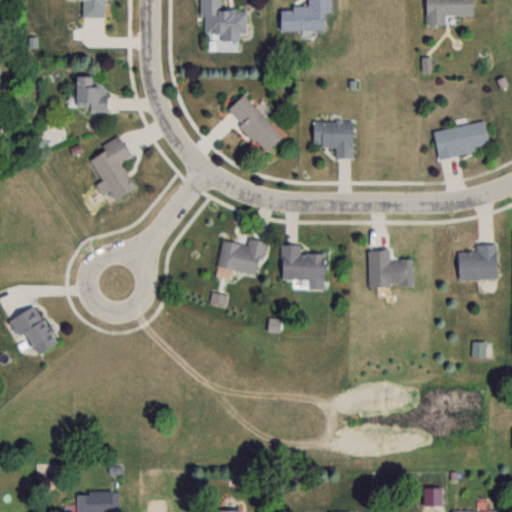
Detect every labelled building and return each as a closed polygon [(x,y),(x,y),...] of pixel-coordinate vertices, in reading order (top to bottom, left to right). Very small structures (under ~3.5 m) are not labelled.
[(102,0),(80,0),(80,16),(103,17),(102,0)] [(218,9),(218,0),(200,0),(200,34),(220,34),(220,38),(236,39),(236,33),(245,33),(245,9),(218,9)] [(443,24),(443,14),(470,14),(470,0),(423,0),(424,24),(443,24)] [(87,111),(105,110),(105,76),(73,76),(73,105),(87,105),(87,111)] [(224,111),(265,151),(281,135),(240,94),(224,111)] [(351,157),(351,120),(311,120),(311,146),(334,146),(334,157),(351,157)] [(437,157),(488,146),(483,120),(432,130),(437,157)] [(87,155),(112,199),(134,187),(119,162),(128,156),(117,137),(87,155)] [(257,274),(263,241),(246,238),(245,244),(220,240),(216,267),(257,274)] [(495,278),(494,243),(475,243),(475,251),(456,251),(457,278),(495,278)] [(323,253),(299,252),(299,244),(280,244),(279,279),(306,279),(306,287),(323,288),(323,253)] [(387,249),(367,249),(367,285),(411,285),(411,259),(387,259),(387,249)] [(30,353),(52,341),(32,304),(10,316),(30,353)] [(57,511),(106,511),(107,491),(74,491),(74,511),(57,511)]
